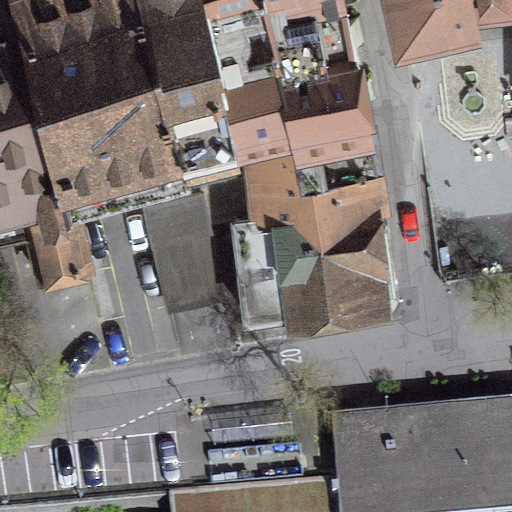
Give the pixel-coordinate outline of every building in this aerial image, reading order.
[(0,200),(22,195),(23,200),(68,190),(18,0),(11,0),(0,4),(0,200)] [(18,0),(68,190),(71,203),(74,202),(77,202),(76,198),(191,168),(189,158),(145,0),(18,0)] [(145,0),(189,158),(205,154),(202,141),(236,133),(220,62),(215,34),(207,0),(145,0)] [(266,0),(207,0),(215,34),(220,62),(236,133),(269,121),(271,132),(280,130),(298,124),(283,69),(266,0)] [(266,0),(283,69),(355,52),(354,43),(362,42),(366,38),(360,14),(348,17),(344,0),(266,0)] [(394,0),(401,30),(476,13),(472,0),(394,0)] [(511,0),(472,0),(476,13),(511,7),(511,0)] [(283,69),(298,124),(280,130),(282,141),(246,153),(251,194),(375,169),(367,115),(366,116),(363,98),(375,97),(372,76),(359,78),(355,52),(283,69)] [(248,311),(372,294),(372,290),(394,288),(394,281),(395,280),(388,232),(386,232),(377,168),(375,169),(251,194),(252,197),(207,209),(224,289),(230,313),(248,311)] [(23,200),(42,278),(89,267),(74,202),(71,203),(68,190),(23,200)] [(147,204),(170,302),(224,289),(207,209),(203,192),(147,204)] [(170,302),(147,204),(102,216),(94,228),(116,315),(170,302)] [(511,511),(511,401),(332,417),(338,489),(340,511),(511,511)] [(214,421),(215,445),(292,437),(290,416),(214,421)] [(170,504),(171,511),(340,511),(338,489),(170,504)]
